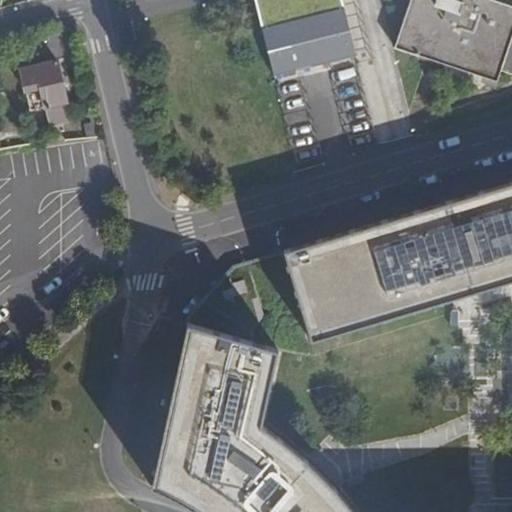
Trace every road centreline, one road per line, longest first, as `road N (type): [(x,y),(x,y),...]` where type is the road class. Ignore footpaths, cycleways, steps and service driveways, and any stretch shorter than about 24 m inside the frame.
road 1 (unclassified): [(144,203),(160,228),(206,226),(511,134)]
road 2 (unknown): [(255,211),(289,302),(310,316),(411,297),(511,262)]
road 3 (residential): [(95,0),(144,203)]
